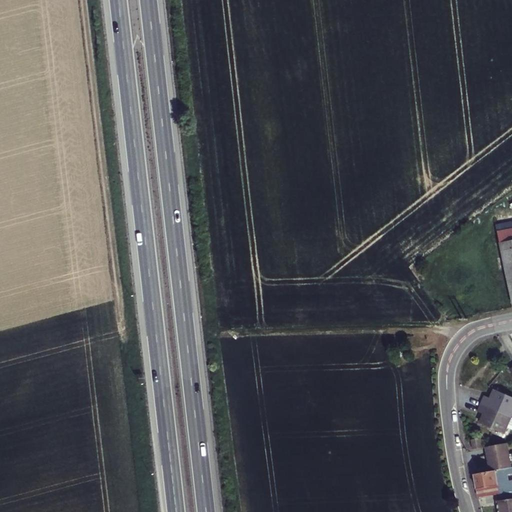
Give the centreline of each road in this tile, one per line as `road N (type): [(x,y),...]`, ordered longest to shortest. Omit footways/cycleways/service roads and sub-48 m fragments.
road 1 (trunk): [(206,511),(148,0)]
road 2 (trunk): [(118,0),(175,511)]
road 3 (track): [(76,0),(114,323)]
road 4 (tertiary): [(511,321),(470,333),(448,364),(447,410),(466,511)]
